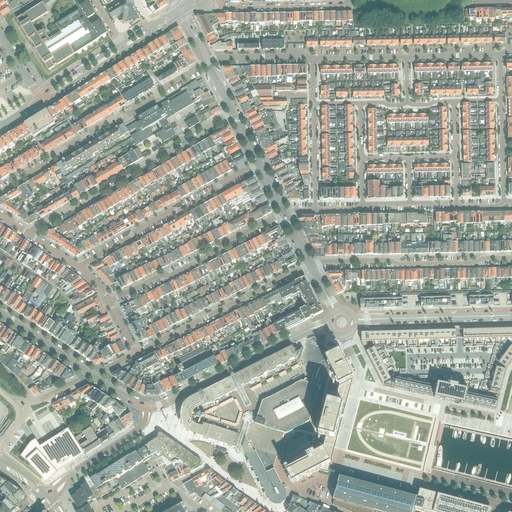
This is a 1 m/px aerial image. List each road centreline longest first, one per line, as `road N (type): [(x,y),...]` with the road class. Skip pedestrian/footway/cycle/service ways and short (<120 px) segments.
road 1 (residential): [(0,192),(207,62)]
road 2 (residential): [(28,233),(233,112)]
road 3 (residential): [(77,266),(258,163)]
road 4 (residential): [(310,263),(511,257)]
road 5 (residential): [(109,301),(217,253),(284,211)]
road 6 (residential): [(135,352),(310,263)]
road 7 (residential): [(503,503),(340,462)]
road 8 (tertiary): [(180,395),(329,322)]
road 9 (tertiary): [(353,319),(511,315)]
road 10 (residential): [(44,497),(139,428),(147,407)]
road 11 (residential): [(217,0),(224,8),(346,0)]
